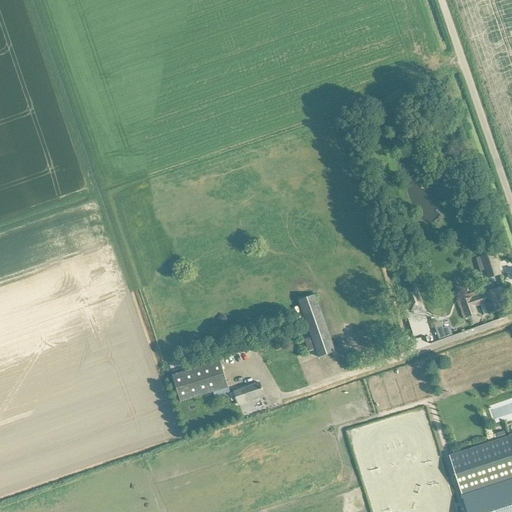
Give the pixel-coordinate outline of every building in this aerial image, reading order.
[(496,252),(481,256),(488,279),(503,274),(496,252)] [(416,287),(404,291),(411,311),(423,307),(416,287)] [(470,298),(463,301),(468,316),(476,314),(473,306),(482,303),(485,314),(505,307),(499,288),(483,294),(483,295),(470,299),(470,298)] [(315,294),(298,300),(318,357),(335,351),(315,294)] [(222,315),(218,318),(223,323),(226,319),(222,315)] [(441,321),(433,323),(439,340),(446,337),(443,328),(441,321)] [(311,338),(305,340),(309,351),(315,349),(311,338)] [(229,388),(220,361),(173,376),(181,402),(229,388)] [(260,383),(234,392),(229,393),(232,401),(237,400),(238,405),(264,396),(260,383)] [(504,431),(493,435),(495,441),(506,437),(504,431)] [(495,441),(449,456),(467,511),(511,511),(511,434),(510,436),(506,437),(495,441)]
